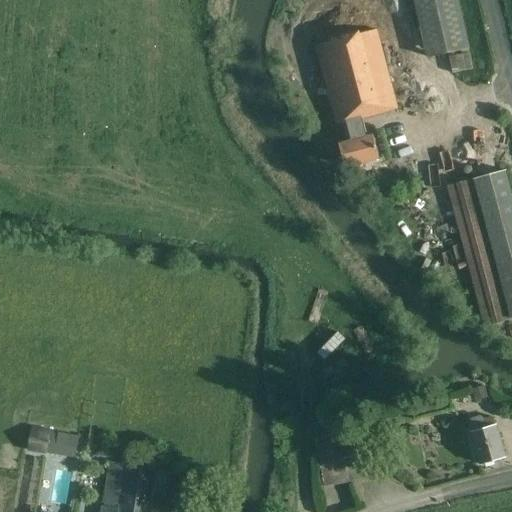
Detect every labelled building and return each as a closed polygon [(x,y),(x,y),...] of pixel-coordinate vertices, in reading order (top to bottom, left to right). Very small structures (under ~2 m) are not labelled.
[(414,0),(427,58),(449,53),(468,49),(457,0),(414,0)] [(367,137),(362,119),(398,109),(377,30),(316,46),(337,124),(343,122),(348,142),(339,144),(345,167),(379,158),(373,135),(367,137)] [(472,71),(468,53),(450,56),(453,74),(456,73),(472,71)] [(484,326),(511,318),(511,195),(506,171),(447,186),(484,326)] [(475,401),(487,398),(483,386),(472,389),(475,401)] [(414,419),(453,409),(449,395),(410,407),(414,419)] [(336,429),(334,424),(346,421),(341,405),(317,411),(322,425),(314,427),(316,438),(314,438),(323,486),(346,482),(342,459),(360,454),(355,429),(344,432),(343,427),(336,429)] [(483,420),(483,418),(479,416),(471,419),(469,422),(472,432),(471,432),(480,465),(505,457),(495,425),(492,417),(483,420)] [(27,451),(47,454),(48,442),(50,432),(31,429),(28,447),(27,451)] [(101,506),(100,511),(149,511),(153,493),(164,494),(168,472),(126,465),(109,462),(107,476),(102,501),(105,502),(119,504),(119,509),(104,506),(101,506)]
